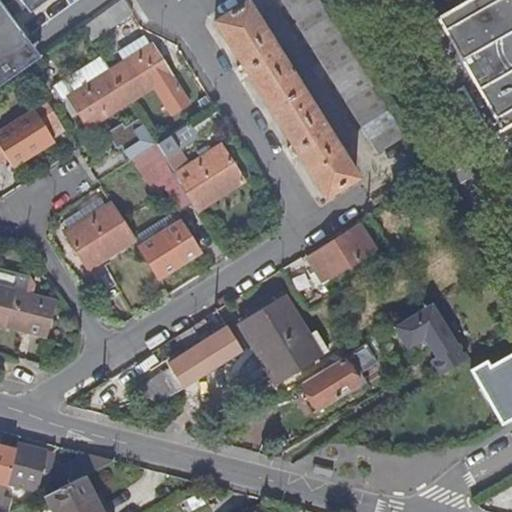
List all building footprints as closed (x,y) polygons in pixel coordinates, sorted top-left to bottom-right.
[(0,85),(25,67),(39,57),(22,34),(10,17),(25,7),(29,13),(41,4),(46,0),(9,0),(2,6),(0,3),(0,85)] [(133,13),(123,0),(118,0),(82,27),(92,42),(133,13)] [(319,0),(280,0),(288,12),(377,154),(406,136),(392,116),(319,0)] [(488,136),(511,122),(511,163),(511,164),(511,0),(463,0),(465,2),(423,26),(451,73),(443,78),(445,81),(440,84),(442,87),(442,88),(444,93),(449,90),(451,93),(459,88),(485,132),(488,136)] [(335,143),(246,2),(214,22),(280,127),(325,197),(357,177),(335,143)] [(123,62),(149,45),(143,35),(117,52),(123,62)] [(123,62),(110,70),(129,101),(153,86),(170,113),(188,102),(151,44),(149,45),(123,62)] [(87,127),(129,101),(110,70),(101,57),(53,88),(62,101),(68,97),(77,111),(87,127)] [(0,161),(6,158),(12,167),(54,141),(51,137),(64,129),(44,96),(27,107),(30,113),(22,118),(0,131),(0,161)] [(68,97),(62,101),(70,116),(77,111),(68,97)] [(0,120),(0,131),(22,118),(17,111),(0,120)] [(156,142),(140,118),(125,127),(122,123),(106,133),(117,149),(120,146),(128,159),(132,158),(156,142)] [(166,157),(165,157),(175,173),(193,201),(199,211),(243,182),(220,145),(208,152),(205,148),(196,153),(200,157),(189,164),(179,149),(198,137),(189,123),(157,142),(166,157)] [(165,157),(156,142),(132,158),(155,194),(165,187),(179,210),(193,201),(175,173),(165,157)] [(84,220),(105,207),(100,199),(79,212),(84,220)] [(110,204),(105,207),(84,220),(79,212),(63,222),(68,230),(64,232),(108,300),(121,291),(102,261),(133,240),(110,204)] [(171,215),(165,219),(168,223),(174,219),(171,215)] [(133,238),(158,278),(199,252),(180,221),(177,223),(174,219),(168,223),(165,219),(133,238)] [(332,241),(307,257),(322,281),(350,264),(374,248),(359,224),(332,241)] [(0,271),(0,285),(31,293),(33,284),(30,278),(0,271)] [(29,303),(32,294),(31,293),(0,285),(0,323),(44,335),(50,308),(29,303)] [(326,351),(313,331),(287,292),(237,322),(277,383),(326,351)] [(400,321),(417,310),(412,302),(395,312),(400,321)] [(400,321),(392,326),(404,348),(415,342),(426,345),(434,358),(428,362),(436,376),(463,360),(454,345),(453,346),(428,304),(417,310),(400,321)] [(216,310),(174,337),(178,342),(183,339),(194,356),(209,347),(198,330),(220,316),(216,310)] [(317,328),(313,331),(326,351),(331,348),(317,328)] [(207,370),(208,371),(241,350),(232,336),(199,357),(207,370)] [(511,353),(486,369),(483,363),(468,372),(501,426),(511,419),(511,353)] [(181,386),(207,370),(199,357),(173,374),(181,386)] [(312,413),(358,385),(341,357),(300,383),(308,395),(302,398),(312,413)] [(0,501),(2,502),(4,496),(6,485),(16,449),(0,444),(0,501)] [(17,445),(16,449),(6,485),(43,494),(48,473),(42,471),(46,453),(17,445)] [(53,454),(46,453),(42,471),(48,473),(53,454)] [(83,475),(113,460),(91,455),(63,466),(70,482),(83,475)] [(101,511),(83,475),(70,482),(44,495),(52,511),(101,511)] [(208,501),(203,491),(180,502),(185,511),(208,501)] [(6,511),(8,504),(2,502),(0,510),(0,511),(6,511)]
